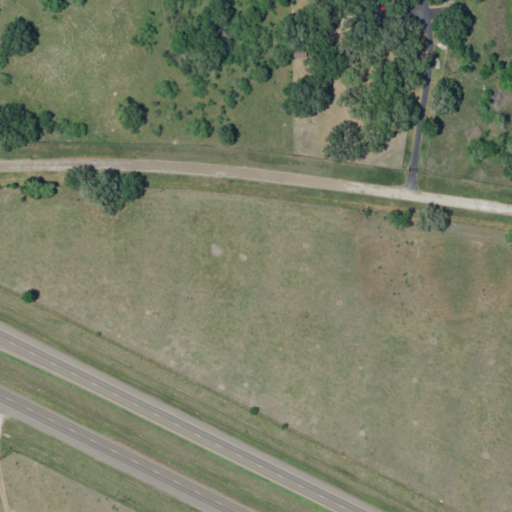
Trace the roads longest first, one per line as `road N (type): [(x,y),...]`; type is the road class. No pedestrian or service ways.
road 1 (residential): [(0,163),(188,164),(511,204)]
road 2 (trunk): [(347,511),(0,338)]
road 3 (trunk): [(0,398),(236,511)]
